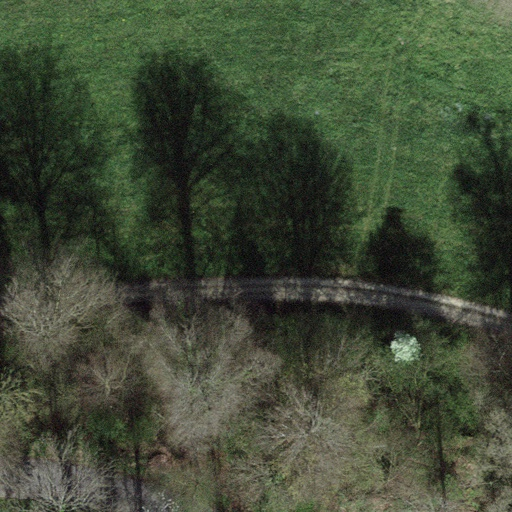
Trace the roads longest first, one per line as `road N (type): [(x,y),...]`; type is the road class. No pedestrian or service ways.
road 1 (track): [(511,326),(306,288),(0,303)]
road 2 (unclassified): [(166,511),(0,476)]
